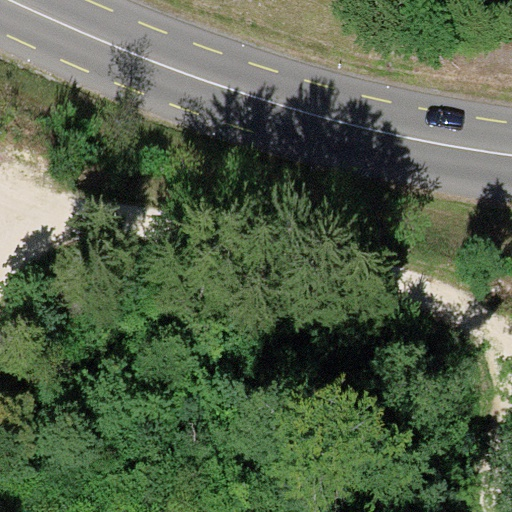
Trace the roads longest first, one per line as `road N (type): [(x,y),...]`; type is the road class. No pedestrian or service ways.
road 1 (track): [(511,345),(286,235),(0,195)]
road 2 (secondary): [(511,159),(326,129),(0,1)]
